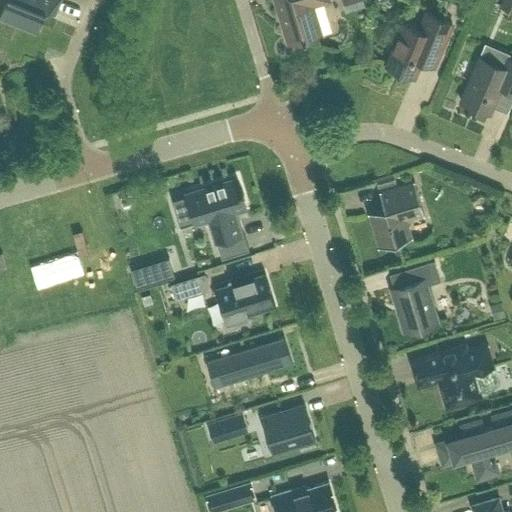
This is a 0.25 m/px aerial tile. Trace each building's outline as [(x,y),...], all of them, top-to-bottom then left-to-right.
[(59,0),(4,0),(0,12),(0,16),(36,31),(45,9),(54,12),(59,0)] [(327,0),(274,0),(287,42),(321,32),(313,4),(327,0)] [(364,5),(362,0),(341,0),(345,11),(364,5)] [(452,22),(426,11),(419,28),(404,22),(386,64),(413,75),(420,59),(433,65),(452,22)] [(504,66),(479,55),(460,100),(489,112),(500,86),(511,90),(511,58),(508,57),(504,66)] [(239,189),(236,177),(186,192),(196,222),(209,218),(221,257),(249,248),(244,234),(241,235),(233,210),(245,207),(241,195),(244,194),(242,188),(239,189)] [(424,214),(414,179),(379,190),(384,206),(367,211),(378,246),(412,236),(408,223),(412,217),(424,214)] [(440,279),(434,259),(407,267),(411,280),(390,287),(403,330),(438,319),(427,283),(440,279)] [(275,305),(264,270),(240,278),(240,275),(227,279),(228,282),(214,286),(218,299),(224,321),(233,318),(275,305)] [(198,273),(169,282),(175,299),(203,290),(198,273)] [(284,335),(206,358),(210,372),(214,385),(225,382),(292,361),(284,335)] [(491,366),(485,344),(465,349),(464,344),(412,359),(419,383),(439,376),(447,404),(479,395),(477,389),(480,388),(499,382),(494,365),(491,366)] [(266,433),(272,451),(272,453),(316,440),(315,438),(310,423),(311,423),(305,404),(304,402),(261,415),(261,417),(266,433)] [(216,418),(220,434),(251,424),(246,409),(216,418)] [(511,409),(491,416),(494,426),(485,429),(482,418),(462,424),(465,434),(437,443),(443,462),(471,454),(478,477),(497,471),(491,448),(511,441),(511,409)] [(231,504),(254,497),(249,481),(226,488),(231,504)] [(291,489),(272,495),(277,511),(333,511),(337,511),(328,481),(305,489),(304,485),(291,489)] [(502,511),(497,496),(472,504),(474,511),(509,511),(509,509),(502,511)]
